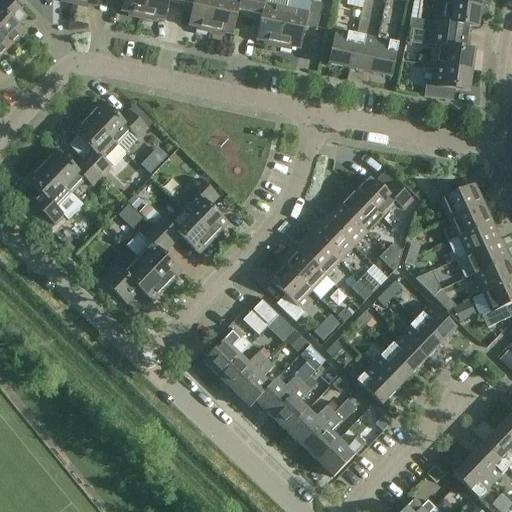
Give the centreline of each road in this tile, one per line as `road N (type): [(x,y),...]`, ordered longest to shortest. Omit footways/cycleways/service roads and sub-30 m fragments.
road 1 (residential): [(0,123),(44,76),(90,63),(320,116)]
road 2 (residential): [(137,368),(293,199),(320,116)]
road 3 (residential): [(288,511),(137,368)]
road 4 (residential): [(341,511),(477,375)]
road 5 (residential): [(137,368),(0,237)]
road 6 (residential): [(320,116),(501,153)]
